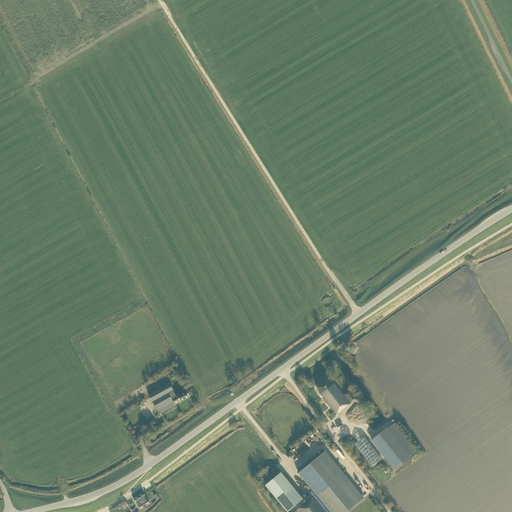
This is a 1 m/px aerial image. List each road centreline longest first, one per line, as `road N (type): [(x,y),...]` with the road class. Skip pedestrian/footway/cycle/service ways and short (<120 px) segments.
road 1 (track): [(358,315),(158,0)]
road 2 (primary): [(36,511),(123,483),(281,370)]
road 3 (primary): [(281,370),(511,209)]
road 4 (unclassified): [(389,511),(281,370)]
road 5 (unclassified): [(100,511),(242,407)]
